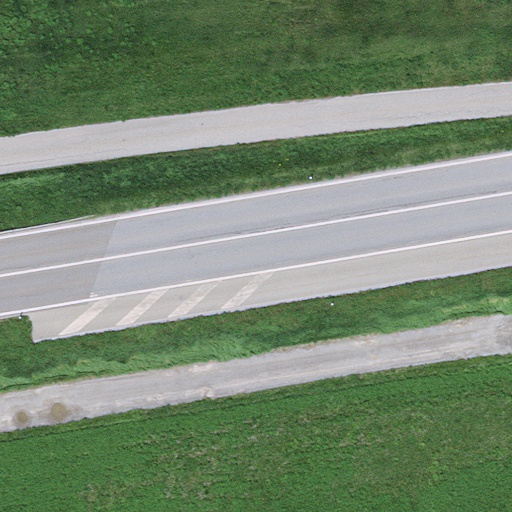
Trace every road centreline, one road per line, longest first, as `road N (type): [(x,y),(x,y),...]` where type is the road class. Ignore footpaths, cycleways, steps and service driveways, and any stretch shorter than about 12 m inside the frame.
road 1 (primary): [(511,201),(0,285)]
road 2 (track): [(511,333),(0,414)]
road 3 (residential): [(511,105),(0,160)]
